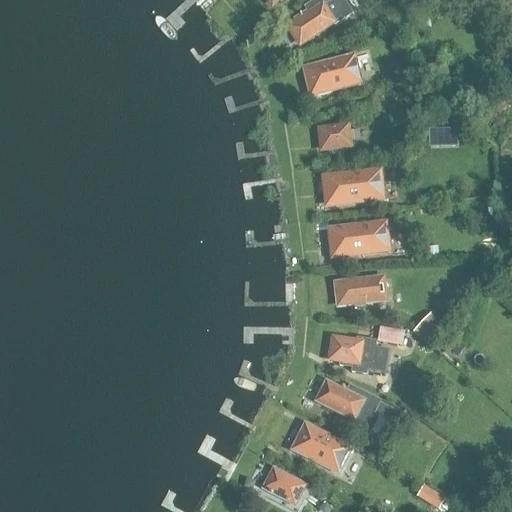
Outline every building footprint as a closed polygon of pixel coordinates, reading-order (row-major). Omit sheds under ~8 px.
[(298,49),(306,44),(327,31),(335,26),(335,27),(353,15),(343,0),(316,0),(304,8),(307,12),(295,20),(284,27),(298,49)] [(357,85),(351,57),(301,69),(307,96),(357,85)] [(445,69),(443,64),(426,68),(428,79),(440,77),(446,75),(445,69)] [(346,151),(353,150),(352,143),(360,142),(359,131),(351,132),(350,125),(317,128),(319,155),(329,153),(330,157),(346,155),(346,151)] [(407,149),(419,133),(413,128),(400,144),(407,149)] [(429,132),(429,144),(454,144),(453,132),(429,132)] [(323,183),(326,209),(352,206),(381,203),(378,177),(323,183)] [(498,214),(484,215),(486,241),(500,240),(498,214)] [(327,231),(330,257),(384,253),(382,226),(327,231)] [(336,310),(371,306),(370,299),(385,297),(384,285),(369,287),(368,279),(333,283),(336,310)] [(442,327),(431,316),(417,331),(429,342),(442,327)] [(380,328),(378,343),(403,347),(405,332),(380,328)] [(357,341),(332,337),(328,363),(340,364),(339,367),(352,369),(351,374),(367,376),(369,363),(374,364),(377,342),(358,339),(357,341)] [(468,347),(459,340),(452,348),(461,356),(468,347)] [(325,380),(314,404),(352,422),(351,423),(371,433),(379,417),(395,426),(401,415),(380,404),(381,402),(350,386),(348,390),(337,384),(336,386),(325,380)] [(331,471),(344,445),(298,422),(285,447),(331,471)] [(296,510),(307,487),(273,468),(262,491),(296,510)] [(432,488),(426,503),(440,509),(447,494),(432,488)] [(372,511),(373,511),(397,511),(378,501),(372,511)]
